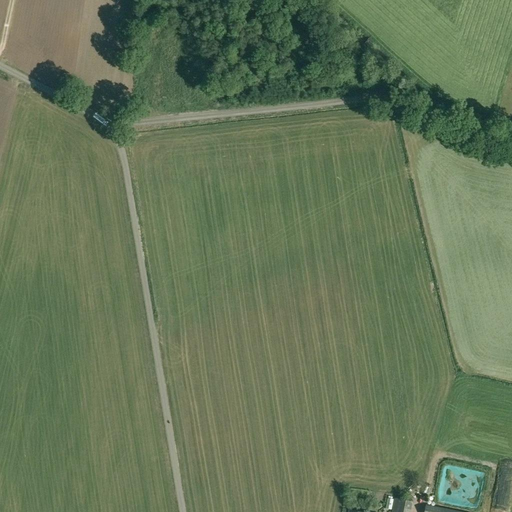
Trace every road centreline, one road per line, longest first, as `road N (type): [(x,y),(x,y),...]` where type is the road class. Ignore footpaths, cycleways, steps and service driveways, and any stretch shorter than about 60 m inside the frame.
road 1 (unclassified): [(511,145),(383,101),(113,128)]
road 2 (unclassified): [(182,511),(113,128)]
road 3 (unclassified): [(113,128),(0,65)]
